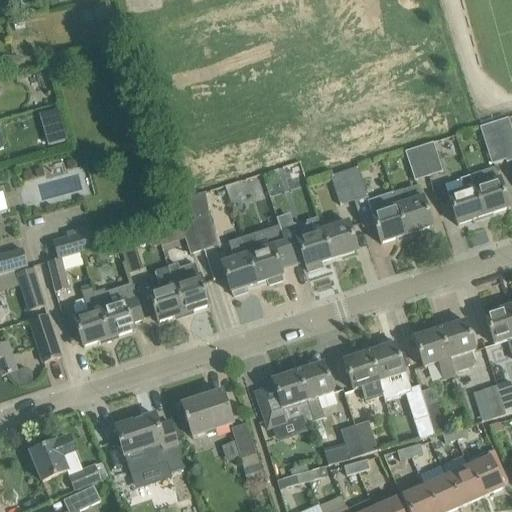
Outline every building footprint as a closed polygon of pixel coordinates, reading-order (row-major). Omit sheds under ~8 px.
[(0,70),(4,71),(4,72),(22,72),(23,68),(24,58),(5,57),(5,58),(0,57),(0,70)] [(511,131),(509,121),(493,126),(505,162),(511,159),(511,131)] [(505,162),(493,126),(478,131),(489,167),(505,162)] [(431,146),(420,149),(429,178),(441,174),(431,146)] [(429,178),(420,149),(402,156),(412,184),(429,178)] [(474,188),(484,218),(495,215),(495,214),(508,210),(508,211),(510,210),(497,169),(471,177),(474,188)] [(356,170),(345,174),(355,203),(366,200),(356,170)] [(355,203),(345,174),(328,180),(338,209),(355,203)] [(460,226),(484,218),(474,188),(471,179),(445,188),(458,227),(460,227),(460,226)] [(206,194),(188,200),(196,225),(205,253),(218,248),(208,218),(210,217),(206,194)] [(407,237),(397,206),(393,195),(368,203),(382,246),(383,245),(383,244),(396,240),(396,241),(407,237)] [(423,198),(397,206),(407,237),(418,234),(418,233),(431,229),(431,230),(433,229),(427,210),(423,198)] [(322,265),(332,261),(322,231),(319,220),(308,223),(312,235),(298,240),(295,232),(282,236),(284,244),(292,268),(305,264),(307,270),(308,270),(309,274),(323,270),(322,265)] [(349,223),(322,231),(332,261),(343,258),(343,257),(356,253),(356,254),(358,253),(349,223)] [(196,225),(181,230),(190,258),(205,253),(196,225)] [(116,226),(103,229),(107,242),(119,238),(116,226)] [(96,250),(89,227),(67,234),(68,239),(53,243),(58,261),(96,250)] [(257,234),(242,239),(258,286),(267,283),(268,287),(270,287),(283,283),(284,282),(283,278),(281,271),(292,268),(284,244),(262,251),(257,234)] [(258,286),(242,239),(231,243),(236,259),(221,264),(232,295),(233,298),(235,299),(248,295),(249,293),(248,289),(258,286)] [(134,242),(120,246),(129,275),(143,271),(134,242)] [(23,250),(0,256),(0,277),(29,269),(23,250)] [(50,265),(58,296),(73,293),(65,262),(50,265)] [(182,268),(170,272),(184,316),(195,312),(208,308),(209,309),(210,308),(202,281),(205,280),(201,268),(184,273),(182,268)] [(34,270),(14,276),(17,287),(23,285),(30,312),(45,308),(34,270)] [(184,316),(170,272),(158,275),(163,289),(148,294),(159,325),(161,324),(160,323),(173,319),(174,320),(184,316)] [(0,316),(0,317),(0,316),(0,291),(17,287),(14,276),(0,280),(0,316)] [(99,344),(110,340),(95,292),(92,285),(81,288),(84,300),(77,303),(74,309),(77,317),(74,318),(84,349),(86,349),(85,348),(99,343),(99,344)] [(95,292),(110,340),(121,337),(120,336),(134,332),(134,333),(135,333),(133,325),(145,321),(133,285),(106,293),(105,291),(95,294),(95,292)] [(487,316),(485,316),(495,346),(507,342),(511,357),(511,312),(511,308),(500,312),(501,313),(487,317),(487,316)] [(49,320),(32,325),(45,364),(62,359),(49,320)] [(451,328),(441,331),(455,374),(473,368),(476,363),(473,353),(476,352),(466,322),(465,323),(465,324),(452,328),(451,328)] [(416,338),(415,339),(424,369),(438,365),(444,382),(456,378),(455,374),(441,331),(430,335),(417,340),(416,338)] [(381,350),(370,354),(384,399),(385,402),(407,395),(406,391),(411,390),(407,375),(405,375),(396,345),(394,346),(393,342),(379,346),(381,350)] [(0,370),(3,378),(18,373),(8,343),(0,345),(0,370)] [(384,399),(370,354),(359,357),(358,353),(345,357),(346,361),(344,362),(354,392),(361,389),(366,405),(384,399)] [(309,370),(298,373),(315,424),(322,422),(315,400),(334,394),(324,364),(322,365),(323,366),(310,370),(309,370)] [(315,424),(298,373),(288,377),(275,382),(274,381),(273,381),(275,389),(256,395),(268,431),(300,420),(303,428),(315,424)] [(506,415),(511,413),(511,383),(498,387),(506,415)] [(484,391),(492,420),(506,415),(498,387),(484,391)] [(183,407),(193,439),(233,426),(223,394),(183,407)] [(434,436),(449,431),(440,403),(426,407),(434,436)] [(155,416),(116,429),(131,476),(167,464),(171,474),(187,469),(172,424),(159,428),(155,416)] [(365,456),(379,451),(369,422),(355,427),(365,456)] [(244,460),(251,486),(265,483),(257,456),(247,425),(231,430),(241,461),(244,460)] [(487,429),(492,442),(503,438),(498,425),(487,429)] [(365,456),(355,427),(341,432),(352,461),(365,456)] [(457,442),(469,439),(466,429),(454,432),(457,442)] [(443,435),(446,445),(457,442),(454,432),(443,435)] [(56,443),(32,454),(44,483),(68,474),(68,473),(62,458),(75,453),(70,440),(57,446),(56,443)] [(412,460),(424,456),(421,447),(409,450),(412,460)] [(398,453),(400,463),(412,460),(409,450),(398,453)] [(494,452),(487,455),(489,460),(491,459),(503,485),(508,483),(494,452)] [(469,469),(482,499),(505,489),(503,485),(491,459),(489,460),(469,469)] [(368,462),(356,465),(359,475),(371,471),(368,462)] [(83,472),(69,478),(76,493),(108,479),(102,464),(83,472)] [(359,475),(356,465),(345,468),(347,478),(359,475)] [(310,484),(329,478),(326,469),(307,474),(310,484)] [(469,469),(447,479),(460,509),(482,499),(469,469)] [(281,492),(310,484),(307,474),(278,482),(281,492)] [(447,479),(425,488),(435,511),(453,511),(460,509),(447,479)] [(119,490),(127,505),(139,499),(132,484),(119,490)] [(435,511),(425,488),(402,498),(408,511),(435,511)] [(94,489),(64,503),(68,511),(81,511),(101,503),(94,489)] [(401,511),(397,501),(374,511),(375,511),(401,511)]
